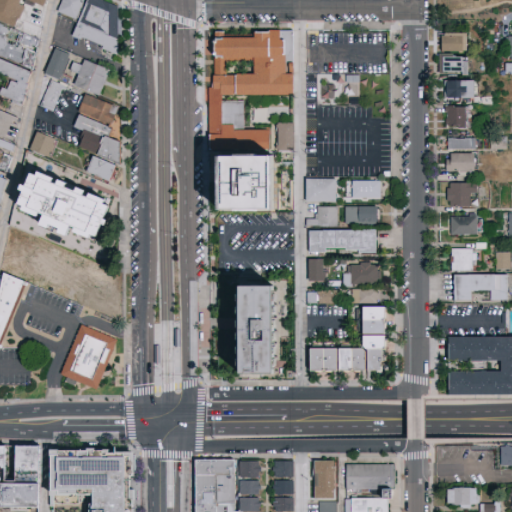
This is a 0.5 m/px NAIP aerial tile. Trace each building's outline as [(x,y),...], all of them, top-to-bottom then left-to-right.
[(0,0),(0,20),(15,27),(23,6),(19,4),(20,0),(29,0),(43,5),(44,0),(0,0)] [(57,0),(54,11),(72,17),(78,0),(57,0)] [(115,5),(102,0),(81,0),(83,1),(82,1),(69,32),(69,36),(77,36),(110,50),(114,42),(115,5)] [(0,55),(28,65),(38,38),(0,25),(0,55)] [(200,148),(263,148),(263,128),(228,128),(228,123),(216,123),(216,93),(286,94),(286,72),(280,72),(280,38),(274,38),(274,30),(246,29),(246,36),(206,35),(206,54),(210,54),(210,74),(205,74),(204,134),(200,134),(200,148)] [(511,58),(511,31),(503,32),(503,59),(511,58)] [(436,33),(436,50),(461,49),(461,32),(436,33)] [(40,73),(56,78),(64,52),(48,47),(40,73)] [(465,72),(465,60),(458,60),(458,56),(438,55),(438,71),(465,72)] [(27,71),(0,60),(0,76),(4,78),(0,88),(0,96),(15,102),(27,71)] [(96,93),(103,66),(79,60),(78,63),(68,60),(66,69),(73,71),(69,86),(96,93)] [(511,72),(511,62),(502,62),(502,72),(511,72)] [(468,79),(440,78),(440,96),(467,96),(468,79)] [(69,90),(68,94),(65,93),(61,102),(58,111),(57,112),(43,106),(44,102),(53,83),(57,85),(69,90)] [(319,83),(320,98),(331,98),(331,83),(319,83)] [(118,119),(111,139),(78,127),(87,102),(88,98),(98,102),(118,110),(121,111),(118,119)] [(465,105),(443,105),(443,125),(465,125),(465,105)] [(250,120),(264,120),(264,107),(250,107),(250,120)] [(0,135),(1,136),(9,115),(0,111),(0,135)] [(105,125),(74,113),(69,125),(79,129),(72,144),(88,151),(96,131),(102,133),(105,125)] [(271,123),(271,149),(290,149),(290,123),(271,123)] [(51,137),(30,130),(24,150),(45,156),(51,137)] [(105,143),(99,160),(81,152),(85,142),(86,135),(105,143)] [(504,149),(504,136),(488,135),(488,149),(504,149)] [(471,136),(444,137),(445,148),(471,148),(471,136)] [(124,163),(125,171),(119,169),(102,163),(100,162),(107,142),(119,147),(122,148),(124,163)] [(470,170),(470,152),(437,152),(438,170),(470,170)] [(215,211),(272,211),(271,160),(215,160),(215,211)] [(106,205),(62,189),(61,188),(32,177),(30,181),(17,172),(10,181),(3,191),(0,200),(0,205),(9,212),(6,223),(15,226),(18,223),(62,238),(67,231),(75,234),(81,216),(97,222),(103,214),(106,205)] [(330,177),(300,177),(299,200),(330,201),(330,177)] [(377,179),(348,179),(349,196),(377,196),(377,179)] [(466,205),(466,191),(472,192),(472,182),(444,181),(444,205),(466,205)] [(341,205),(342,223),(376,222),(376,204),(341,205)] [(334,205),(313,205),(313,225),(334,225),(334,205)] [(446,215),(447,233),(473,233),(472,214),(446,215)] [(303,251),(320,251),(320,249),(370,249),(370,229),(303,229),(303,251)] [(6,270),(24,275),(34,243),(16,237),(6,270)] [(45,252),(31,284),(16,277),(28,246),(45,252)] [(468,247),(447,247),(448,269),(468,269),(468,247)] [(67,258),(61,269),(59,268),(45,262),(50,249),(59,254),(67,258)] [(509,251),(494,251),(494,268),(509,268),(509,251)] [(304,279),(320,279),(319,257),(303,257),(304,279)] [(340,272),(340,283),(376,282),(375,262),(345,263),(345,272),(340,272)] [(83,291),(78,306),(59,297),(35,286),(36,285),(43,271),(59,279),(58,281),(59,281),(68,285),(83,291)] [(486,298),(505,297),(505,273),(448,274),(449,299),(465,299),(465,289),(486,289),(486,298)] [(0,353),(0,309),(5,285),(6,280),(21,285),(28,288),(4,346),(2,353),(0,353)] [(195,372),(273,373),(274,289),(231,289),(231,284),(196,283),(195,372)] [(337,288),(315,289),(315,303),(337,302),(337,288)] [(349,301),(377,301),(377,289),(349,288),(349,301)] [(117,315),(80,319),(94,290),(120,302),(121,302),(120,306),(117,315)] [(376,305),(353,305),(352,332),(375,333),(376,305)] [(120,346),(98,396),(62,382),(77,346),(83,330),(119,345),(120,346)] [(300,369),(381,368),(380,348),(376,348),(376,333),(353,334),(353,347),(300,347),(300,369)] [(511,335),(442,336),(442,359),(492,359),(492,370),(441,370),(441,394),(511,393),(511,335)] [(424,426),(436,426),(436,401),(423,401),(424,426)] [(24,445),(0,444),(0,505),(16,506),(17,482),(0,481),(0,467),(24,468),(24,445)] [(511,445),(496,445),(497,465),(511,464),(511,445)] [(117,457),(112,457),(112,451),(33,450),(32,478),(21,478),(18,484),(18,489),(25,493),(31,494),(34,489),(40,493),(59,494),(63,488),(72,488),(71,511),(105,511),(106,479),(116,479),(117,457)] [(234,511),(195,511),(195,459),(234,459),(234,511)] [(291,476),(292,460),(271,459),(270,476),(291,476)] [(308,497),(330,497),(329,459),(307,459),(308,497)] [(236,477),(256,476),(256,460),(236,460),(236,477)] [(389,487),(389,462),(341,464),(342,489),(389,487)] [(256,479),(237,480),(237,494),(257,493),(256,479)] [(292,493),(291,479),(271,479),(272,494),(292,493)] [(441,504),(471,503),(470,487),(440,488),(441,504)] [(115,511),(130,511),(131,489),(116,488),(115,511)] [(292,510),(292,496),(270,496),(270,510),(292,510)] [(236,497),(237,511),(258,511),(257,497),(236,497)] [(345,511),(381,511),(382,497),(346,497),(345,511)] [(333,511),(334,501),(316,500),(315,511),(333,511)]
